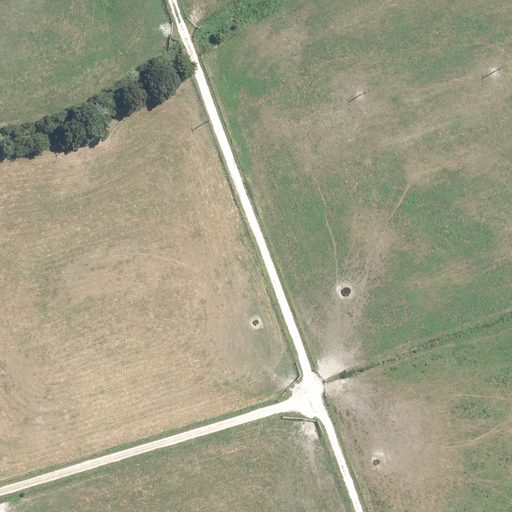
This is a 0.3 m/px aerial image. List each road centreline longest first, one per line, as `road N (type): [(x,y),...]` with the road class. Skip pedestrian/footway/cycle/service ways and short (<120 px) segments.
road 1 (track): [(162,0),(359,511)]
road 2 (track): [(315,396),(0,490)]
